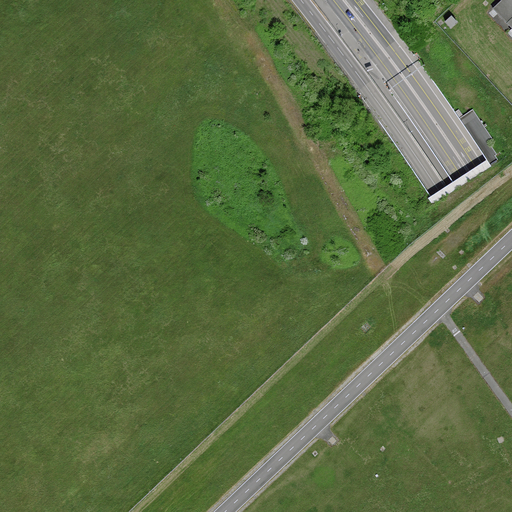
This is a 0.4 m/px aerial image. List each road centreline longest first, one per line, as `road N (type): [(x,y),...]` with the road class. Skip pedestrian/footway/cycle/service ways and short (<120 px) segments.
road 1 (tertiary): [(300,0),(440,189),(511,310)]
road 2 (primary): [(511,238),(344,0)]
